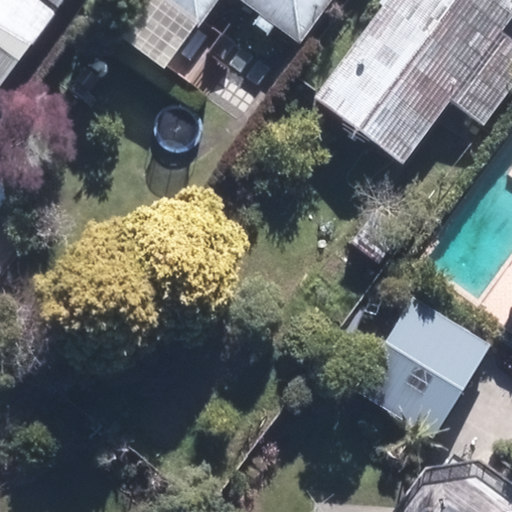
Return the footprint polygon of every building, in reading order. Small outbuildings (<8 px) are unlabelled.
[(0,0),(0,85),(40,31),(37,29),(58,0),(0,0)] [(209,0),(239,0),(295,41),(325,0),(156,0),(190,26),(209,0)] [(511,0),(380,0),(308,98),(398,163),(445,99),(482,126),(511,84),(511,42),(496,30),(511,8),(511,0)] [(346,242),(374,262),(399,230),(371,208),(346,242)] [(356,381),(433,430),(485,345),(408,298),(356,381)] [(511,311),(503,325),(511,330),(511,311)] [(432,511),(452,511),(439,503),(432,511)]
